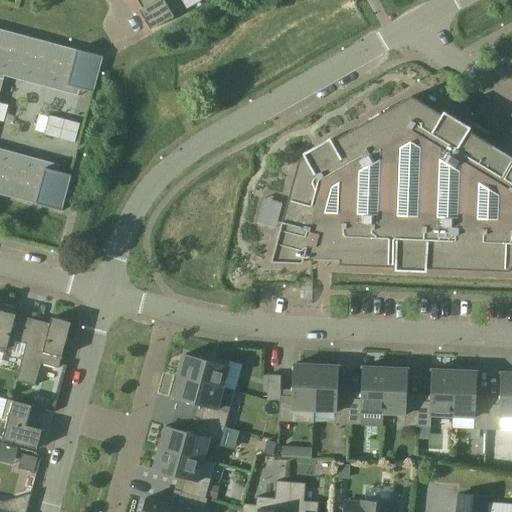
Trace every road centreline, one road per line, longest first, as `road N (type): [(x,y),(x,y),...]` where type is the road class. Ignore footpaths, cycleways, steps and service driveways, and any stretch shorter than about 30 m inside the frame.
road 1 (unclassified): [(109,295),(136,209),(181,156),(400,36)]
road 2 (residential): [(109,295),(250,335),(511,343)]
road 3 (unclassified): [(51,511),(109,295)]
road 4 (unclassified): [(511,101),(400,36)]
